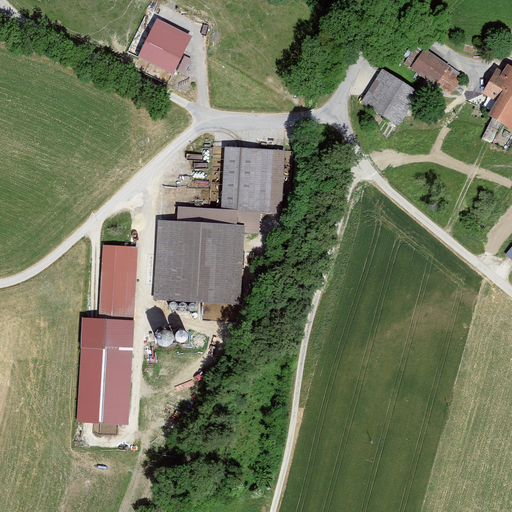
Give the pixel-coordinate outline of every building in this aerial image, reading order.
[(192,34),(157,16),(138,55),(174,72),(192,34)] [(463,74),(425,46),(411,67),(425,77),(421,83),(432,91),(436,85),(450,95),(463,74)] [(184,54),(176,70),(184,74),(191,58),(184,54)] [(511,64),(508,62),(503,70),(497,66),(482,91),(496,99),(488,113),(511,129),(511,64)] [(420,91),(383,68),(361,102),(398,126),(420,91)] [(497,124),(486,125),(487,141),(499,139),(497,124)] [(284,215),(288,149),(226,146),(223,208),(180,206),(179,219),(160,218),(156,297),(242,301),(246,230),(261,231),(262,213),(284,215)] [(138,246),(104,244),(99,316),(135,318),(138,246)] [(129,423),(135,318),(99,316),(81,315),(77,421),(129,423)]
